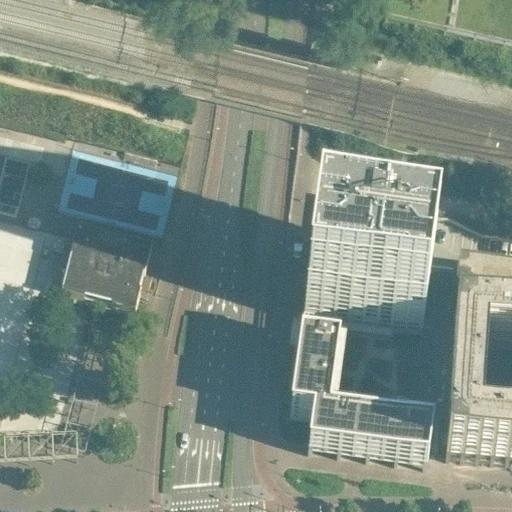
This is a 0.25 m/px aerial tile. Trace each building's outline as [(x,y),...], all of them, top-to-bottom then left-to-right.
[(29,167),(6,162),(2,177),(0,184),(0,210),(18,215),(29,167)] [(315,193),(315,197),(323,198),(323,194),(324,188),(316,187),(315,193)] [(323,199),(318,233),(331,235),(335,200),(323,199)] [(115,312),(130,316),(134,317),(140,296),(139,296),(141,288),(148,290),(149,290),(151,282),(150,282),(144,280),(151,253),(76,234),(75,240),(67,269),(65,277),(60,298),(110,311),(115,312)] [(303,319),(303,324),(323,327),(331,328),(332,328),(391,337),(421,341),(431,266),(390,260),(313,250),(303,319)] [(511,287),(456,280),(452,310),(455,311),(447,431),(445,465),(511,469),(511,287)] [(300,346),(289,420),(312,423),(309,446),(308,454),(307,457),(311,458),(336,461),(340,462),(364,465),(368,466),(393,469),(397,470),(422,473),(426,474),(426,470),(427,463),(428,460),(428,454),(431,436),(417,435),(327,422),(337,351),(329,350),(328,350),(320,348),(300,346)]
